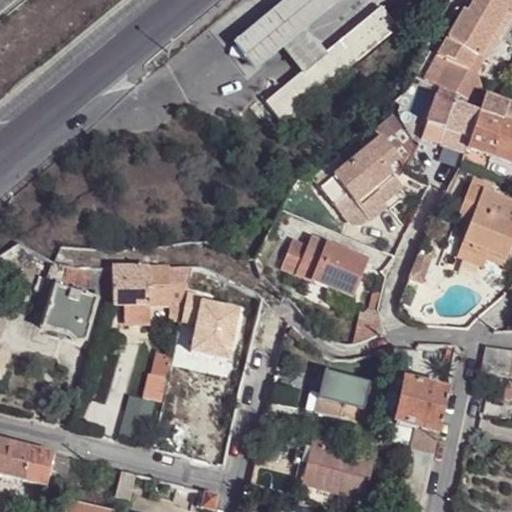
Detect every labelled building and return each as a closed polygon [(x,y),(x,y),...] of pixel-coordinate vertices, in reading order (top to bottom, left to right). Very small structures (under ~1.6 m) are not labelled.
[(257,72),(283,50),(307,29),(342,0),(285,0),(233,44),(257,72)] [(440,75),(483,89),(478,71),(470,68),(477,56),(479,57),(497,29),(492,26),(504,8),(508,11),(510,13),(511,8),(511,0),(474,0),(466,13),(463,11),(438,53),(449,59),(440,75)] [(326,52),(302,72),(266,101),(281,119),(286,125),(281,129),(285,134),(311,111),(304,102),(397,25),(382,5),(326,52)] [(497,29),(508,11),(504,8),(492,26),(497,29)] [(283,50),(302,72),(326,52),(307,29),(283,50)] [(438,53),(428,71),(440,75),(449,59),(438,53)] [(470,68),(478,71),(483,60),(479,57),(470,68)] [(440,75),(428,71),(424,77),(435,83),(440,75)] [(474,105),(483,89),(440,75),(435,83),(474,105)] [(471,139),(480,112),(468,108),(451,102),(436,97),(427,124),(445,130),(471,139)] [(511,104),(509,104),(504,120),(491,157),(511,164),(511,104)] [(504,120),(480,112),(471,139),(468,148),(491,157),(504,120)] [(427,124),(423,134),(421,139),(440,145),(445,130),(427,124)] [(356,205),(394,175),(387,167),(399,158),(383,137),(320,187),(334,205),(348,194),(356,205)] [(403,186),(394,175),(356,205),(368,221),(388,206),(384,200),(403,186)] [(473,178),(470,185),(489,193),(492,186),(473,178)] [(511,201),(489,193),(470,185),(458,217),(471,221),(460,249),(487,260),(490,252),(507,259),(511,245),(511,201)] [(343,216),(356,205),(348,194),(334,205),(343,216)] [(293,239),(281,268),(354,298),(369,259),(310,236),(307,245),(293,239)] [(487,260),(460,249),(457,256),(484,268),(487,260)] [(505,266),(507,259),(490,252),(487,260),(505,266)] [(55,265),(51,275),(63,278),(89,287),(89,268),(73,268),(68,267),(55,265)] [(97,303),(107,303),(112,303),(112,269),(89,268),(89,287),(100,291),(98,297),(97,303)] [(149,268),(112,269),(112,303),(124,303),(124,320),(131,319),(131,324),(150,324),(149,303),(149,268)] [(190,268),(149,268),(149,303),(169,303),(169,320),(180,320),(190,268)] [(85,341),(97,303),(98,297),(54,286),(42,328),(85,341)] [(459,349),(451,347),(448,362),(456,363),(459,349)] [(389,349),(378,354),(381,363),(392,358),(394,348),(389,349)] [(511,353),(489,350),(484,375),(502,378),(511,379),(511,353)] [(171,355),(156,351),(145,395),(160,399),(171,355)] [(377,429),(386,388),(340,377),(325,374),(321,388),(315,414),(377,429)] [(444,414),(449,392),(407,382),(397,426),(418,431),(413,453),(435,458),(444,414)] [(305,413),(315,414),(321,388),(312,386),(305,413)] [(511,387),(499,386),(498,397),(511,399),(511,387)] [(54,456),(0,442),(0,477),(46,488),(54,456)] [(366,500),(374,461),(312,447),(308,467),(304,486),(366,500)] [(435,458),(413,453),(402,503),(425,507),(435,458)] [(69,460),(54,456),(46,488),(63,493),(69,460)] [(136,477),(122,473),(116,498),(130,502),(136,477)] [(155,482),(138,477),(135,489),(152,494),(155,482)] [(215,511),(218,498),(204,494),(201,511),(207,511),(215,511)]
